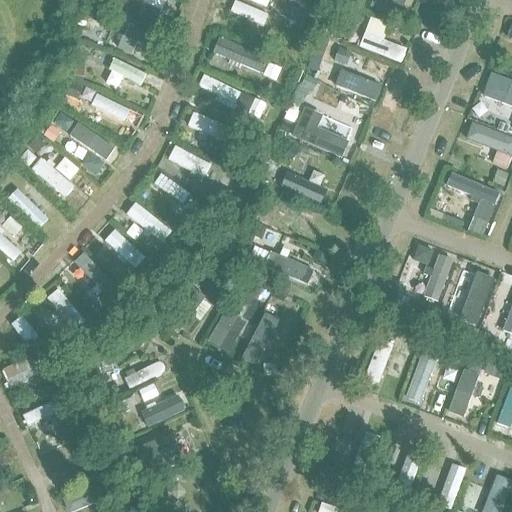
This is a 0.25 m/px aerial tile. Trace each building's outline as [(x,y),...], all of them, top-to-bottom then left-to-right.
[(147,9),(148,8),(163,15),(169,0),(127,0),(128,0),(147,9)] [(264,23),(270,10),(246,0),(236,0),(233,9),(264,23)] [(374,0),(374,1),(399,12),(404,0),(374,0)] [(121,42),(150,57),(161,36),(132,21),(121,42)] [(391,55),(397,40),(367,28),(361,43),(391,55)] [(337,57),(367,67),(371,57),(357,53),(359,47),(343,41),(337,57)] [(284,60),(216,46),(213,62),(281,75),(284,60)] [(122,87),(126,77),(146,84),(151,69),(117,57),(108,81),(122,87)] [(344,65),(337,83),(376,99),(383,81),(344,65)] [(511,76),(491,71),(478,114),(494,119),(499,101),(509,104),(506,114),(511,115),(511,76)] [(300,72),(299,90),(317,91),(318,73),(300,72)] [(226,94),(223,104),(237,108),(244,86),(204,75),(201,87),(226,94)] [(100,91),(94,104),(128,120),(134,107),(100,91)] [(257,112),(260,99),(248,95),(245,109),(257,112)] [(286,118),(298,122),(293,138),(347,154),(352,136),(320,126),(325,109),(292,98),(286,118)] [(190,125),(229,140),(235,125),(196,110),(190,125)] [(48,121),(35,147),(49,154),(62,128),(48,121)] [(111,156),(118,144),(80,121),(72,133),(111,156)] [(511,149),(511,131),(472,122),(468,139),(511,149)] [(68,146),(87,160),(93,152),(73,139),(68,146)] [(178,144),(171,157),(208,176),(215,163),(178,144)] [(33,167),(41,154),(30,148),(22,160),(33,167)] [(57,148),(49,159),(75,177),(82,166),(57,148)] [(493,161),(510,169),(511,163),(511,154),(499,148),(493,161)] [(95,152),(87,163),(100,172),(108,161),(95,152)] [(69,197),(79,185),(45,156),(34,168),(69,197)] [(492,186),(503,190),(511,172),(499,167),(492,186)] [(187,201),(194,189),(156,168),(150,181),(187,201)] [(482,197),(470,229),(486,235),(503,189),(457,173),(452,186),(482,197)] [(19,187),(9,198),(41,229),(52,218),(19,187)] [(444,195),(438,208),(449,212),(455,199),(444,195)] [(166,242),(176,230),(138,200),(128,212),(166,242)] [(302,217),(297,227),(321,239),(326,228),(302,217)] [(0,246),(21,265),(31,254),(0,227),(0,246)] [(138,267),(148,256),(117,227),(106,238),(138,267)] [(267,240),(280,246),(285,233),(272,228),(267,240)] [(256,242),(250,256),(309,281),(315,267),(256,242)] [(75,263),(104,291),(117,278),(87,250),(75,263)] [(449,303),(455,281),(449,279),(456,257),(439,252),(426,296),(449,303)] [(481,323),(500,276),(479,268),(461,315),(481,323)] [(63,340),(89,324),(65,287),(40,303),(63,340)] [(242,357),(259,365),(283,318),(266,309),(242,357)] [(221,345),(235,320),(225,314),(211,340),(221,345)] [(375,332),(358,377),(380,385),(397,341),(375,332)] [(411,400),(431,404),(442,352),(422,347),(411,400)] [(15,388),(44,375),(34,353),(5,366),(15,388)] [(466,414),(485,362),(470,356),(451,408),(466,414)] [(166,358),(128,371),(132,384),(170,371),(166,358)] [(508,427),(511,416),(511,385),(510,384),(495,422),(508,427)] [(143,406),(151,424),(188,407),(180,390),(143,406)] [(25,412),(30,423),(61,408),(56,397),(25,412)] [(33,423),(38,433),(61,422),(56,412),(33,423)] [(146,434),(145,455),(190,456),(191,435),(146,434)] [(454,461),(440,494),(455,500),(468,467),(454,461)] [(504,507),(511,485),(511,475),(499,471),(488,502),(504,507)] [(324,499),(321,511),(324,511),(352,511),(354,507),(324,499)]
